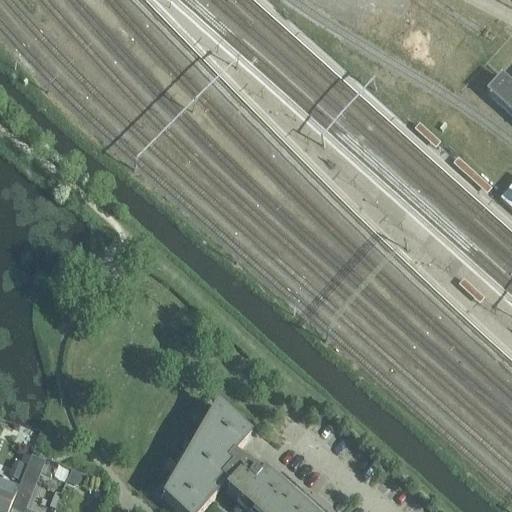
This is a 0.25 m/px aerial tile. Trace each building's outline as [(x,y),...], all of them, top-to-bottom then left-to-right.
[(511,88),(503,81),(488,98),(511,119),(511,88)] [(511,191),(502,204),(511,212),(511,191)] [(309,511),(265,473),(261,478),(232,459),(249,440),(221,415),(197,442),(202,447),(180,472),(185,477),(162,502),(173,511),(203,511),(214,500),(209,495),(220,484),(228,491),(225,494),(239,506),(233,511),(309,511)] [(20,467),(25,469),(26,469),(30,461),(23,458),(20,467)] [(24,511),(43,465),(30,460),(18,491),(9,511),(24,511)] [(81,480),(69,476),(64,487),(73,491),(78,489),(81,480)] [(8,511),(17,492),(0,485),(0,484),(0,511),(8,511)]
